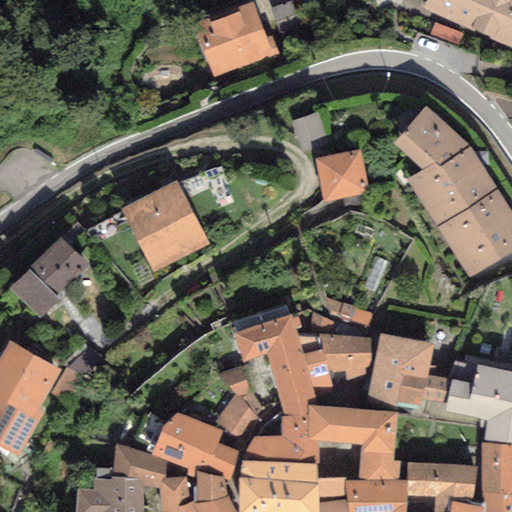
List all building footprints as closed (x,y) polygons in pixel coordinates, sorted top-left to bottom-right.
[(511,0),(434,0),(430,11),(511,47),(511,0)] [(249,6),(197,27),(217,75),(242,65),(245,72),(277,59),(270,41),(265,43),(249,6)] [(426,171),(409,182),(470,277),(511,250),(511,216),(472,154),(426,112),(397,144),(426,171)] [(329,148),(319,116),(291,125),(302,157),(329,148)] [(361,155),(321,161),(326,201),(367,196),(361,155)] [(177,186),(125,212),(156,272),(207,246),(177,186)] [(61,241),(13,291),(41,317),(89,267),(61,241)] [(290,306),(232,324),(245,365),(268,356),(282,403),(281,411),(340,412),(324,370),(310,371),(299,339),(290,306)] [(312,338),(299,339),(310,371),(324,370),(367,367),(366,341),(337,338),(334,327),(312,315),(312,338)] [(427,349),(386,341),(375,398),(436,403),(440,380),(423,377),(427,349)] [(55,373),(12,350),(0,371),(0,395),(1,396),(0,398),(0,440),(20,452),(39,416),(33,413),(55,373)] [(511,368),(464,360),(455,383),(440,380),(436,403),(450,405),(449,416),(487,420),(487,441),(511,441),(511,368)] [(74,399),(89,376),(74,367),(59,390),(74,399)] [(262,413),(242,370),(219,377),(235,399),(217,426),(239,438),(248,429),(262,413)] [(222,434),(160,406),(138,441),(156,449),(154,457),(166,461),(190,468),(189,476),(198,481),(226,480),(225,471),(235,445),(220,445),(222,434)] [(340,412),(281,411),(281,442),(353,441),(353,484),(398,483),(397,414),(340,412)] [(281,442),(258,442),(248,456),(242,489),(242,511),(342,511),(342,484),(353,484),(353,441),(281,442)] [(96,491),(75,492),(74,511),(141,511),(141,482),(164,481),(166,461),(154,457),(115,445),(114,470),(96,471),(96,491)] [(511,511),(511,446),(485,447),(485,511),(511,511)] [(475,470),(411,468),(410,483),(410,508),(471,506),(475,470)] [(164,481),(165,504),(168,511),(234,511),(226,497),(226,480),(198,481),(198,505),(188,505),(187,481),(164,481)] [(353,484),(342,484),(342,511),(409,511),(410,508),(410,483),(398,483),(353,484)]
